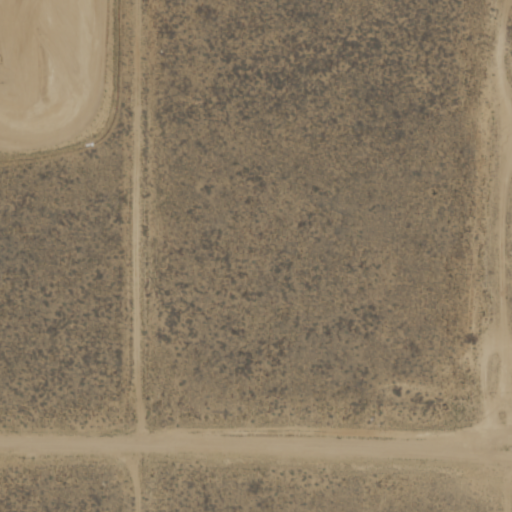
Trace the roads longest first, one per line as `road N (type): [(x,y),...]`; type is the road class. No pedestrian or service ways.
road 1 (track): [(511,452),(0,451)]
road 2 (track): [(146,511),(147,165)]
